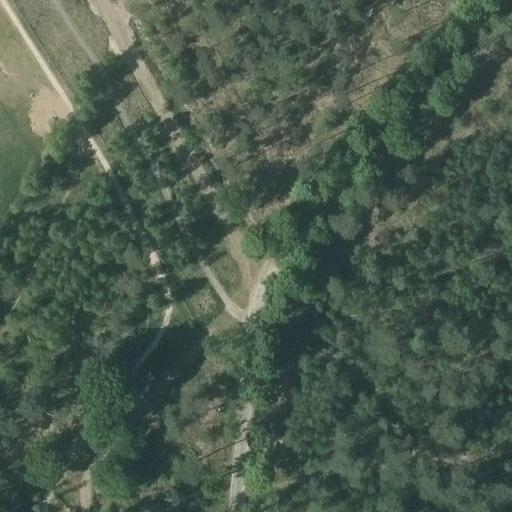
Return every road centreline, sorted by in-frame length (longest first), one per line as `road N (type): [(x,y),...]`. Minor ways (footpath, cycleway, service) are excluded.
road 1 (track): [(267,287),(283,255),(498,0)]
road 2 (track): [(121,33),(267,287)]
road 3 (track): [(511,449),(238,491)]
road 4 (track): [(256,320),(208,341),(83,483)]
road 5 (track): [(94,151),(67,186),(0,322)]
road 6 (track): [(238,491),(256,320)]
